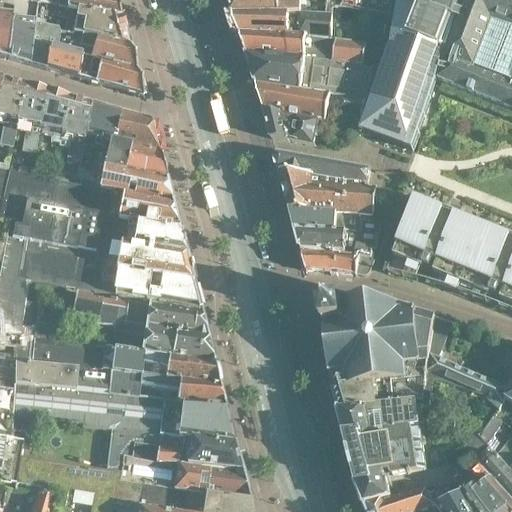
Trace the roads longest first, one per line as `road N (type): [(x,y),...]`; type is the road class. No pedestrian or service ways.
road 1 (tertiary): [(307,511),(197,113)]
road 2 (residential): [(197,113),(171,113),(0,66)]
